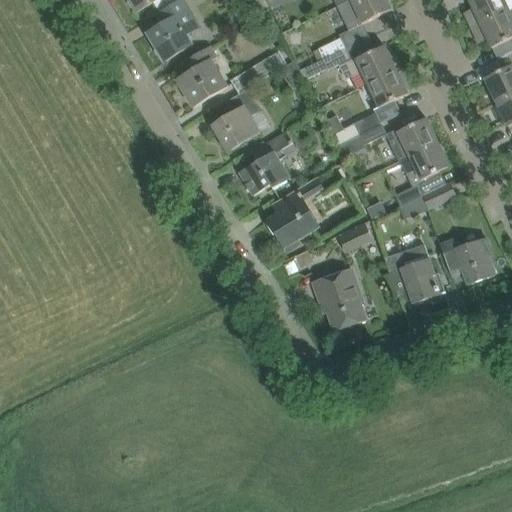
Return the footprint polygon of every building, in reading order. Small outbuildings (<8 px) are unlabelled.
[(128,0),(137,14),(154,4),(160,13),(180,0),(128,0)] [(182,0),(180,0),(160,13),(156,16),(157,17),(166,11),(172,22),(149,35),(166,62),(192,47),(186,37),(201,27),(184,0),(182,0)] [(269,7),(265,0),(259,0),(255,2),(260,12),(269,7)] [(392,12),(386,0),(353,0),(338,7),(350,32),(340,36),(341,39),(319,50),(324,61),(347,50),(370,39),(364,25),(392,12)] [(472,30),(510,11),(504,0),(471,0),(469,1),(474,10),(464,15),(472,30)] [(511,14),(510,11),(472,30),(479,45),(488,40),(493,50),(500,46),(505,56),(511,53),(511,14)] [(347,50),(324,61),(328,70),(339,65),(352,93),(368,86),(397,72),(385,47),(375,52),(356,61),(354,58),(351,59),(347,50)] [(210,48),(182,65),(188,76),(178,82),(194,109),(228,89),(211,62),(216,59),(210,48)] [(281,70),(282,70),(287,67),(279,52),(272,56),(273,57),(231,82),(239,96),(247,91),(281,70)] [(511,95),(511,53),(505,56),(497,60),(503,71),(485,80),(496,103),(511,95)] [(302,77),(300,72),(295,62),(287,67),(282,70),(291,84),(302,77)] [(315,64),(300,72),(302,77),(305,82),(320,74),(315,64)] [(354,125),(332,136),(337,147),(360,136),(382,125),(381,122),(400,113),(395,103),(409,96),(397,72),(368,86),(379,109),(377,114),(354,125)] [(260,134),(270,127),(261,112),(260,113),(247,91),(239,96),(218,109),(225,121),(213,128),(228,154),(260,134)] [(511,95),(496,103),(509,128),(511,126),(511,95)] [(439,144),(427,120),(399,133),(398,130),(387,135),(386,136),(400,163),(410,158),(439,144)] [(382,125),(360,136),(365,146),(386,136),(387,135),(382,125)] [(286,133),(251,154),(257,164),(240,174),(254,198),(272,187),(274,191),(291,181),(279,161),(296,150),(286,133)] [(414,188),(396,197),(401,207),(423,196),(424,196),(419,186),(418,186),(417,184),(421,182),(422,182),(441,173),(450,168),(439,144),(410,158),(417,172),(408,177),(414,188)] [(457,197),(451,185),(424,198),(429,211),(457,197)] [(279,216),(269,222),(286,250),(320,229),(303,201),(298,191),(273,206),(279,216)] [(424,198),(414,202),(419,215),(429,211),(424,198)] [(381,205),(367,211),(372,222),(386,216),(381,205)] [(365,226),(339,238),(346,254),(373,242),(365,226)] [(458,240),(441,246),(452,278),(464,275),(468,286),(496,276),(489,256),(493,255),(488,240),(461,250),(458,240)] [(403,262),(388,267),(399,298),(402,296),(404,301),(408,303),(413,301),(414,305),(439,296),(432,276),(435,275),(430,261),(425,246),(401,255),(403,262)] [(352,271),(314,285),(319,300),(323,299),(335,333),(366,322),(360,304),(363,303),(352,271)]
